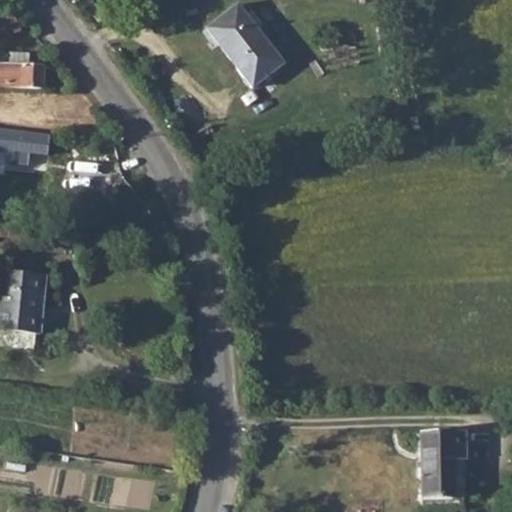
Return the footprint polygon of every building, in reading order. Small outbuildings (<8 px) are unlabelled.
[(0,6),(0,37),(1,40),(21,33),(9,3),(0,6)] [(235,5),(210,25),(223,42),(218,46),(251,88),(281,64),(235,5)] [(205,29),(218,46),(223,42),(210,25),(205,29)] [(8,66),(29,66),(30,53),(9,52),(8,66)] [(8,66),(0,65),(0,87),(42,89),(42,67),(29,66),(8,66)] [(50,138),(0,130),(0,148),(49,154),(50,138)] [(0,237),(40,241),(40,232),(0,228),(0,237)] [(44,276),(0,271),(0,331),(34,335),(39,335),(44,276)] [(0,346),(33,350),(34,335),(0,331),(0,346)] [(422,433),(424,501),(451,500),(451,498),(450,462),(463,462),(463,432),(422,433)] [(450,462),(451,498),(463,497),(463,462),(450,462)]
